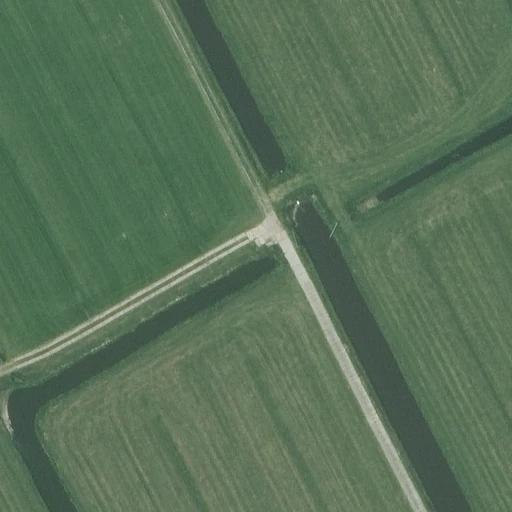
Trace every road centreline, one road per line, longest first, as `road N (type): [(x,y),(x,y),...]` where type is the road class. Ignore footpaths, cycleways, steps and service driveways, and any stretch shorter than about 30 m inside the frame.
road 1 (track): [(420,511),(273,223)]
road 2 (track): [(273,223),(6,367)]
road 3 (track): [(273,223),(158,0)]
